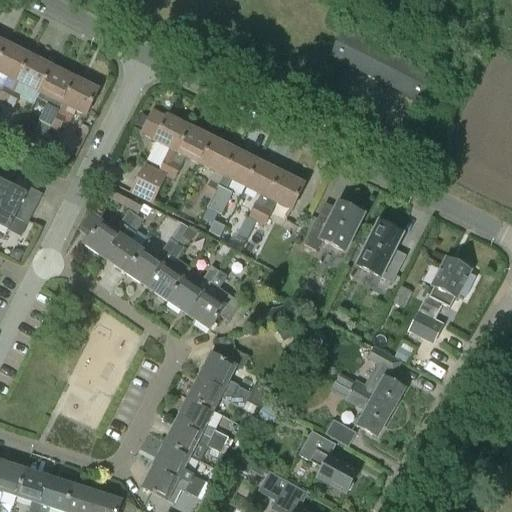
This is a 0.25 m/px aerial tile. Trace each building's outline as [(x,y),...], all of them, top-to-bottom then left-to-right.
[(438,75),(343,28),(329,56),(374,79),(423,104),(438,75)] [(7,46),(0,59),(0,75),(16,83),(29,58),(7,46)] [(12,93),(5,106),(13,110),(19,98),(33,106),(37,99),(39,95),(52,70),(29,58),(16,83),(12,93)] [(49,105),(28,144),(39,150),(40,150),(51,129),(57,116),(62,106),(75,81),(52,70),(39,95),(37,99),(49,105)] [(75,81),(62,106),(85,118),(98,93),(75,81)] [(4,89),(0,95),(0,103),(5,106),(12,93),(4,89)] [(144,167),(130,195),(152,205),(165,178),(172,165),(177,155),(190,129),(166,118),(166,119),(152,112),(148,120),(143,130),(141,134),(155,141),(154,143),(169,151),(158,174),(144,167)] [(57,116),(51,129),(58,133),(65,120),(57,116)] [(148,120),(141,116),(136,127),(143,130),(148,120)] [(190,129),(177,155),(199,166),(212,141),(190,129)] [(212,141),(199,166),(222,178),(235,152),(212,141)] [(211,201),(206,210),(221,218),(232,195),(225,192),(230,182),(245,189),(258,164),(235,152),(222,178),(217,188),(211,201)] [(258,164),(245,189),(260,197),(255,206),(248,220),(256,224),(280,175),(258,164)] [(165,178),(173,182),(180,169),(172,165),(165,178)] [(280,175),(256,224),(264,227),(271,214),(276,204),(291,212),(304,187),(280,175)] [(0,210),(12,188),(0,181),(0,210)] [(209,184),(203,197),(211,201),(217,188),(209,184)] [(98,193),(138,214),(141,207),(102,187),(98,193)] [(12,188),(0,210),(0,228),(8,233),(14,220),(27,226),(30,219),(18,212),(22,205),(25,197),(27,195),(26,195),(12,188)] [(29,190),(26,195),(27,195),(25,197),(38,204),(42,196),(29,190)] [(34,211),(38,204),(25,197),(22,205),(34,211)] [(317,220),(303,247),(315,253),(321,242),(344,254),(363,216),(361,215),(363,212),(351,206),(349,210),(338,204),(327,225),(317,220)] [(30,219),(34,211),(22,205),(18,212),(30,219)] [(201,220),(212,226),(213,223),(216,216),(206,211),(201,220)] [(90,217),(80,231),(90,238),(84,247),(106,262),(128,230),(137,217),(129,212),(120,225),(119,224),(113,233),(90,217)] [(128,230),(106,262),(127,277),(142,253),(130,244),(144,223),(137,217),(128,230)] [(245,218),(238,232),(241,234),(249,238),(256,224),(248,220),(245,218)] [(372,234),(366,231),(358,246),(364,249),(355,267),(391,285),(402,263),(392,258),(402,236),(391,230),(393,226),(381,220),(379,225),(377,224),(372,234)] [(212,226),(207,234),(217,239),(223,229),(213,223),(212,226)] [(127,277),(147,290),(177,246),(170,241),(162,253),(161,252),(148,244),(142,253),(127,277)] [(177,246),(147,290),(167,304),(190,272),(176,263),(184,251),(177,246)] [(17,252),(12,254),(8,259),(17,264),(22,254),(17,252)] [(432,288),(433,289),(428,300),(449,310),(454,300),(455,300),(469,272),(466,270),(465,267),(459,264),(457,266),(446,260),(432,288)] [(202,281),(190,272),(168,305),(188,318),(218,274),(211,269),(202,281)] [(218,274),(188,318),(209,332),(219,318),(228,324),(240,306),(218,291),(226,278),(219,274),(218,274)] [(401,288),(392,304),(401,308),(409,292),(401,288)] [(256,315),(259,329),(287,322),(283,308),(256,315)] [(405,328),(432,342),(440,327),(414,312),(405,328)] [(355,383),(349,392),(390,415),(404,391),(389,382),(400,364),(373,349),(367,360),(377,366),(364,388),(355,383)] [(410,355),(400,349),(399,349),(394,358),(405,365),(410,355)] [(210,356),(198,378),(246,403),(258,409),(266,394),(254,387),(250,395),(228,384),(235,369),(210,356)] [(198,378),(187,401),(212,414),(220,399),(242,411),(246,403),(198,378)] [(376,440),(390,415),(349,392),(335,384),(330,393),(365,413),(361,420),(358,418),(353,427),(376,440)] [(187,401),(175,423),(210,441),(223,448),(227,440),(205,428),(212,414),(187,401)] [(265,405),(256,420),(270,428),(278,413),(265,405)] [(175,423),(164,445),(189,459),(196,444),(207,450),(207,449),(219,455),(223,448),(210,441),(175,423)] [(325,436),(347,449),(355,435),(333,423),(325,436)] [(329,457),(335,447),(311,434),(298,457),(321,471),(317,479),(345,495),(346,493),(349,492),(352,487),(351,483),(357,473),(329,457)] [(164,445),(152,467),(200,492),(204,484),(191,477),(192,475),(183,471),(189,459),(164,445)] [(253,462),(248,471),(261,478),(266,469),(253,462)] [(1,464),(0,468),(0,499),(2,494),(16,499),(25,472),(1,464)] [(200,492),(152,467),(140,490),(173,507),(181,492),(196,500),(200,492)] [(25,472),(16,499),(31,504),(28,511),(38,511),(49,480),(25,472)] [(270,511),(272,511),(303,511),(298,509),(306,495),(270,476),(259,495),(274,504),(270,511)] [(48,511),(49,510),(56,511),(64,511),(73,487),(49,480),(38,511),(48,511)] [(90,511),(96,495),(73,487),(64,511),(90,511)] [(96,495),(90,511),(117,511),(121,503),(96,495)]
